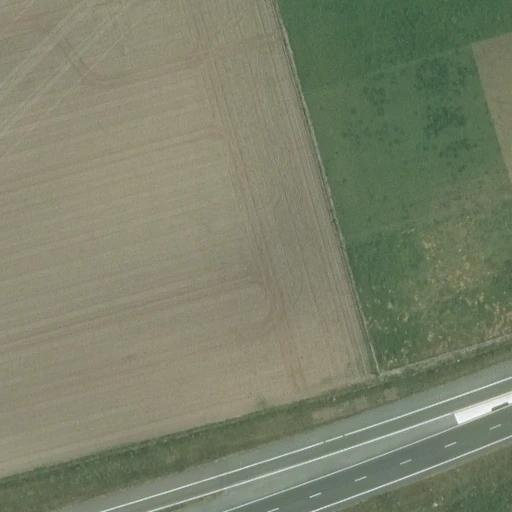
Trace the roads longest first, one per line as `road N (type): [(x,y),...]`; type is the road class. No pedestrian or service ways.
road 1 (motorway): [(511,390),(124,511)]
road 2 (motorway): [(511,422),(272,511)]
